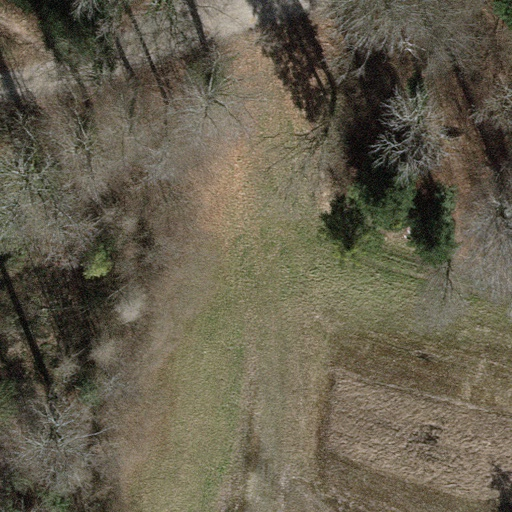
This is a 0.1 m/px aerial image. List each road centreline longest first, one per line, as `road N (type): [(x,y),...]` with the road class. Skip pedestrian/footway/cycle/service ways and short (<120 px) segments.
road 1 (track): [(257,2),(272,335),(264,511)]
road 2 (track): [(0,79),(95,60),(212,16)]
